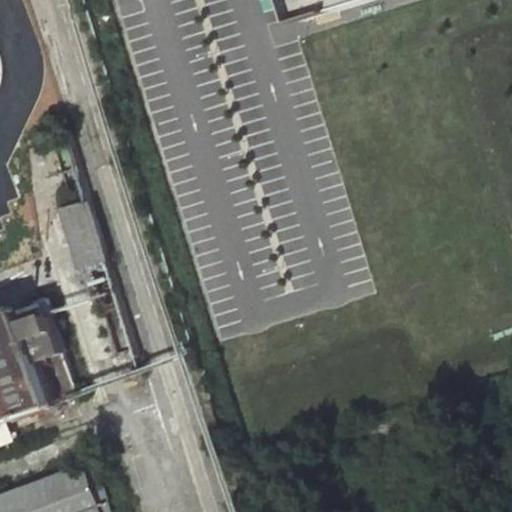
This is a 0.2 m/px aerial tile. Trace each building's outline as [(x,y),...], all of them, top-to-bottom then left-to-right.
[(118,0),(164,160),(196,151),(152,0),(118,0)] [(271,0),(278,23),(292,19),(351,0),(271,0)] [(49,143),(70,209),(90,203),(70,135),(49,143)] [(0,427),(60,405),(57,396),(76,388),(64,355),(69,354),(51,306),(28,314),(26,309),(0,318),(0,427)] [(0,490),(0,511),(103,511),(99,502),(72,511),(0,511),(0,499),(87,467),(84,459),(0,490)] [(87,467),(0,499),(0,511),(72,511),(99,502),(87,467)]
